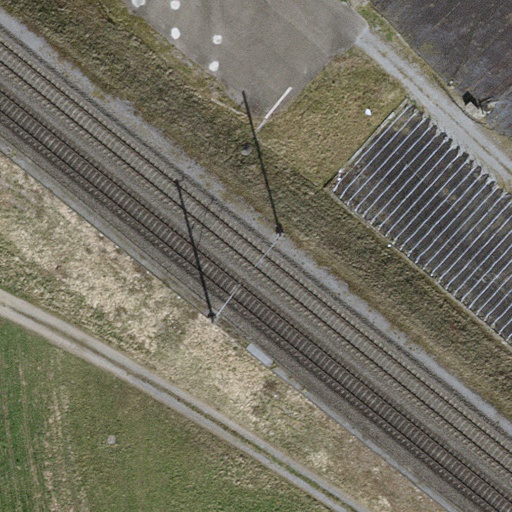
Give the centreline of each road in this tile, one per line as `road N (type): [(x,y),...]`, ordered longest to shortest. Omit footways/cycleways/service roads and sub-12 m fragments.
road 1 (track): [(0,304),(111,359),(351,511)]
road 2 (track): [(324,0),(511,170)]
